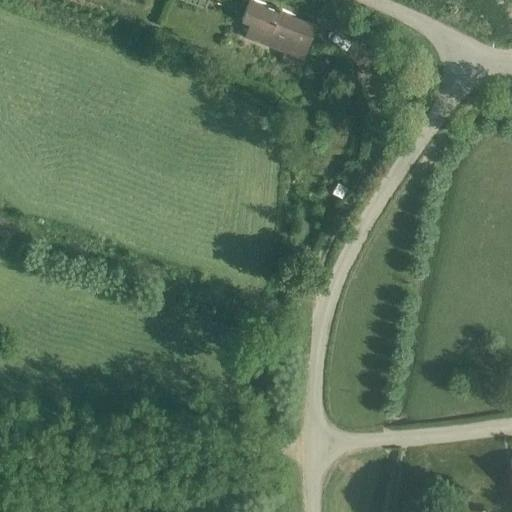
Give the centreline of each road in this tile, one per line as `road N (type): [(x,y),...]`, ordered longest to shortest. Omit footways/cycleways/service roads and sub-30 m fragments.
road 1 (tertiary): [(315,511),(318,351),(338,281),(366,222),(451,99),(474,73),(505,62)]
road 2 (tertiary): [(505,62),(366,0)]
